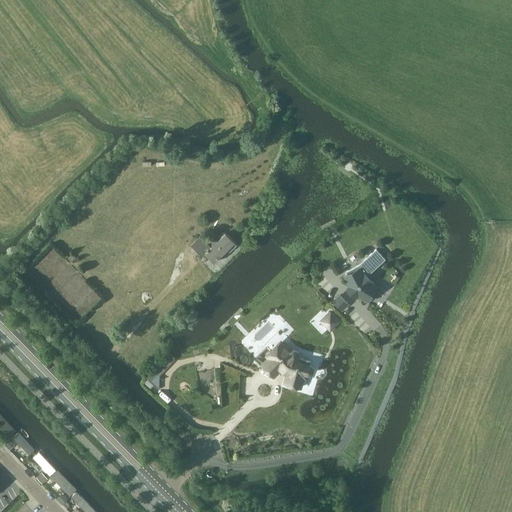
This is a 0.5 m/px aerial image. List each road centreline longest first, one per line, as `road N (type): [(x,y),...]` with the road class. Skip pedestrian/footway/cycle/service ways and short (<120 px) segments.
road 1 (primary): [(188,511),(0,318)]
road 2 (primary): [(0,334),(172,511)]
